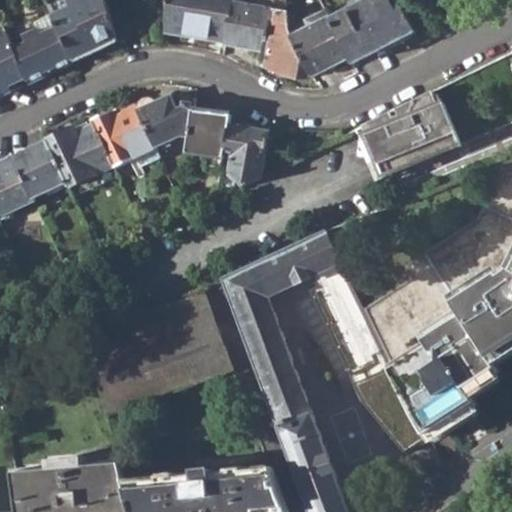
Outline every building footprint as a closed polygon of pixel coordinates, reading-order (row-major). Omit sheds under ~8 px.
[(58,26),(74,60),(117,40),(105,0),(58,0),(48,5),(58,26)] [(167,0),(165,31),(226,40),(231,2),(231,0),(167,0)] [(225,44),(264,51),(270,11),(272,0),(257,0),(256,7),(237,3),(231,2),(226,40),(225,44)] [(272,0),(270,11),(288,13),(285,0),(272,0)] [(350,57),(352,62),(413,31),(397,0),(365,0),(330,17),(350,57)] [(305,18),(309,26),(329,16),(325,8),(305,18)] [(293,33),(288,13),(270,11),(264,51),(262,64),(301,78),(312,75),(293,33)] [(309,26),(293,33),(312,75),(350,57),(330,17),(329,16),(309,26)] [(28,40),(13,48),(27,76),(29,82),(74,60),(58,26),(41,34),(38,27),(25,34),(28,40)] [(6,31),(0,34),(0,94),(12,89),(10,85),(27,76),(13,48),(6,31)] [(137,109),(155,148),(191,131),(194,108),(196,103),(184,102),(183,105),(178,107),(171,94),(156,100),(151,97),(148,98),(144,100),(143,106),(137,109)] [(377,178),(449,148),(427,94),(357,129),(377,178)] [(113,166),(114,168),(136,159),(139,167),(159,157),(155,148),(137,109),(131,97),(108,107),(105,101),(87,110),(90,115),(113,166)] [(188,153),(224,158),(224,156),(230,122),(231,114),(194,108),(191,131),(188,153)] [(65,179),(69,187),(113,166),(90,115),(69,124),(66,119),(41,130),(46,138),(65,179)] [(230,173),(242,184),(262,174),(268,130),(230,122),(224,156),(232,158),(230,173)] [(11,154),(31,195),(65,179),(46,138),(11,154)] [(0,160),(0,215),(33,200),(31,195),(11,154),(0,160)] [(511,161),(497,167),(499,172),(511,193),(511,161)] [(425,254),(493,361),(511,349),(511,193),(499,172),(471,225),(425,254)] [(310,511),(350,511),(269,298),(311,276),(340,262),(325,231),(224,280),(310,511)] [(364,311),(428,439),(478,406),(471,393),(501,374),(493,361),(425,254),(405,268),(413,280),(364,311)] [(340,262),(311,276),(363,406),(408,451),(428,439),(364,311),(340,262)] [(87,336),(110,419),(233,371),(203,292),(87,336)] [(20,511),(134,511),(127,482),(121,463),(86,466),(84,460),(50,464),(49,469),(15,472),(20,511)] [(134,511),(287,511),(270,468),(243,471),(242,467),(227,469),(227,472),(212,474),(211,471),(195,472),(195,475),(176,476),(176,473),(158,475),(159,478),(127,482),(134,511)]
